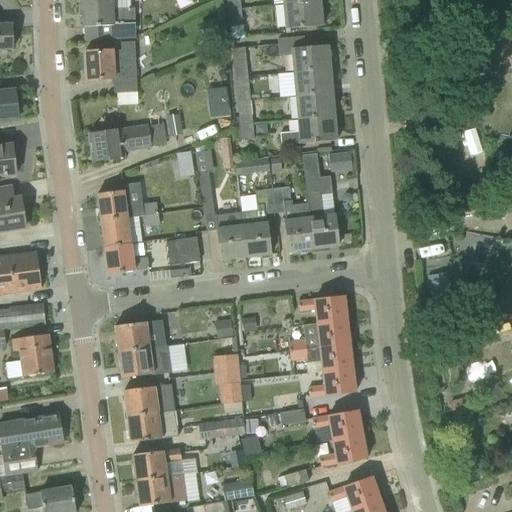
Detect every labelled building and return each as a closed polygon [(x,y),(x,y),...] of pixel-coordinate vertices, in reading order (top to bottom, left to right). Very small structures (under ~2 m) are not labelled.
[(84,41),(136,39),(134,10),(114,11),(113,0),(85,0),(81,0),(82,29),(83,29),(84,41)] [(290,30),(302,29),(322,27),(320,3),(282,7),(285,31),(285,36),(290,35),(290,30)] [(241,10),(228,12),(229,27),(242,26),(241,10)] [(476,21),(466,25),(460,27),(462,34),(473,30),(475,38),(484,36),(479,20),(476,21)] [(0,51),(12,51),(12,25),(0,25),(0,51)] [(418,36),(428,58),(445,51),(436,28),(418,36)] [(222,42),(219,34),(206,39),(210,46),(222,42)] [(305,49),(304,43),(304,38),(277,40),(278,58),(291,57),(292,74),(330,71),(328,47),(305,49)] [(137,95),(135,50),(135,45),(134,43),(120,44),(120,52),(114,53),(114,52),(84,53),(86,82),(106,81),(113,80),(114,96),(137,95)] [(235,79),(248,78),(245,49),(232,51),(235,79)] [(437,71),(450,71),(450,57),(437,57),(437,71)] [(330,71),(292,74),(294,98),(332,94),(330,71)] [(237,103),(250,102),(248,78),(235,79),(237,103)] [(0,121),(18,119),(15,91),(0,93),(0,121)] [(294,98),(297,121),(334,117),(332,94),(294,98)] [(237,103),(239,119),(252,117),(250,102),(237,103)] [(157,123),(155,110),(147,112),(149,124),(157,123)] [(180,127),(179,116),(166,118),(167,130),(180,127)] [(281,147),(317,144),(337,142),(334,117),(297,121),(298,133),(280,135),(281,147)] [(254,141),(252,125),(234,127),(235,143),(254,141)] [(92,163),(112,160),(125,158),(124,154),(151,150),(151,149),(166,147),(163,126),(148,128),(148,127),(88,136),(92,163)] [(233,170),(232,163),(230,140),(220,140),(222,164),(223,171),(233,170)] [(0,177),(16,176),(13,146),(0,147),(0,177)] [(177,177),(194,176),(193,153),(176,154),(177,177)] [(351,173),(348,153),(339,154),(341,174),(351,173)] [(301,157),(308,205),(314,251),(338,248),(334,216),(321,217),(318,197),(332,195),(329,178),(319,179),(316,155),(301,157)] [(253,175),(269,173),(268,160),(252,162),(253,175)] [(281,174),(279,160),(270,161),(272,175),(281,174)] [(217,231),(218,242),(220,262),(245,259),(240,215),(214,218),(208,175),(198,177),(202,209),(205,231),(206,231),(206,233),(217,231)] [(285,221),(284,221),(288,254),(314,251),(308,205),(290,208),(290,203),(291,203),(289,189),(272,191),(274,215),(284,214),(285,221)] [(271,256),(269,236),(267,224),(266,224),(265,216),(274,215),(272,191),(266,192),(255,193),(257,212),(240,215),(245,259),(271,256)] [(124,192),(117,193),(97,196),(100,222),(127,219),(143,217),(158,214),(157,210),(156,204),(126,208),(124,192)] [(0,233),(5,233),(25,229),(20,199),(0,202),(0,200),(0,233)] [(159,226),(158,214),(143,217),(144,228),(159,226)] [(131,245),(129,230),(127,219),(100,222),(104,249),(131,245)] [(185,265),(186,264),(200,263),(196,239),(176,242),(167,243),(169,267),(180,265),(180,268),(185,268),(185,265)] [(149,270),(147,259),(133,261),(131,245),(104,249),(108,276),(149,270)] [(36,253),(0,257),(0,295),(21,293),(41,290),(36,253)] [(167,272),(168,280),(189,278),(188,270),(167,272)] [(429,298),(449,298),(449,275),(429,275),(429,298)] [(314,301),(297,303),(299,314),(314,312),(315,325),(346,321),(344,297),(314,301)] [(43,305),(23,307),(9,308),(9,310),(0,311),(0,330),(25,328),(45,326),(43,305)] [(255,319),(241,320),(242,334),(256,333),(255,319)] [(233,338),(230,321),(226,322),(225,320),(219,321),(219,323),(214,324),(217,341),(233,338)] [(289,353),(349,346),(346,321),(315,325),(315,326),(303,327),(304,341),(288,343),(289,353)] [(165,347),(164,342),(162,322),(115,328),(118,353),(165,347)] [(28,339),(11,342),(13,354),(18,353),(20,364),(5,365),(7,379),(22,378),(53,374),(47,336),(28,339)] [(349,346),(289,353),(290,363),(306,361),(307,365),(320,363),(321,373),(352,370),(349,346)] [(118,353),(122,379),(168,373),(165,347),(118,353)] [(238,370),(237,356),(212,358),(213,372),(238,370)] [(239,384),(238,370),(213,372),(214,386),(218,386),(239,384)] [(307,389),(308,399),(355,394),(352,370),(321,373),(323,387),(307,389)] [(127,418),(174,411),(171,386),(123,392),(127,418)] [(0,402),(8,402),(7,389),(0,390),(0,402)] [(477,412),(473,397),(449,404),(453,418),(477,412)] [(174,411),(127,418),(130,444),(177,437),(174,411)] [(306,424),(304,412),(280,415),(281,427),(306,424)] [(357,412),(311,420),(313,431),(329,428),(331,441),(362,436),(357,412)] [(0,424),(0,445),(2,459),(5,478),(21,476),(38,473),(34,448),(44,446),(63,443),(59,417),(39,420),(39,418),(0,424)] [(242,420),(198,426),(200,442),(244,436),(242,420)] [(245,421),(246,435),(257,435),(257,421),(245,421)] [(320,469),(346,464),(366,460),(362,436),(331,441),(333,456),(318,458),(320,469)] [(256,438),(240,443),(245,461),(262,456),(256,438)] [(182,476),(179,450),(132,456),(136,482),(182,476)] [(231,469),(244,466),(241,452),(229,455),(231,469)] [(305,472),(284,477),(284,478),(277,480),(279,489),(286,487),(287,489),(308,483),(305,472)] [(139,508),(185,502),(182,476),(136,482),(139,508)] [(24,477),(6,479),(7,494),(25,493),(24,477)] [(371,478),(327,494),(333,511),(347,511),(379,501),(371,478)] [(250,481),(234,484),(235,489),(222,491),(224,502),(226,502),(229,501),(253,497),(250,481)] [(42,508),(42,511),(75,511),(71,487),(52,491),(24,496),(27,511),(42,508)] [(286,511),(306,506),(302,494),(282,499),(282,500),(285,508),(286,511)] [(383,511),(379,501),(347,511),(383,511)] [(203,507),(203,511),(228,511),(227,504),(226,503),(203,507)]
